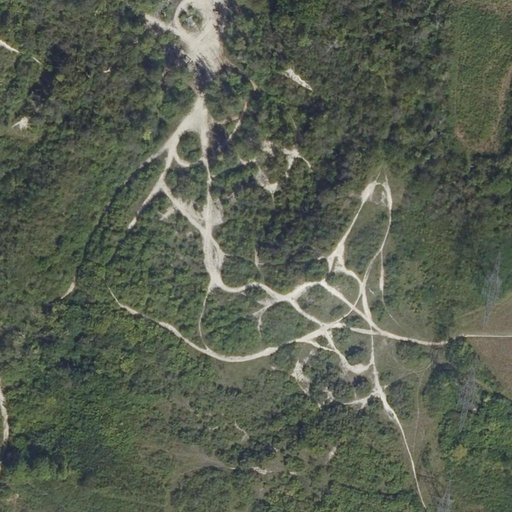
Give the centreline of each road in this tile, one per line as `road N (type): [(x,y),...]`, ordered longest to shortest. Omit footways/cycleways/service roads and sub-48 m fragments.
road 1 (track): [(0,341),(69,294),(100,217),(197,117),(228,0)]
road 2 (track): [(437,511),(385,386),(397,363),(441,343),(511,391)]
